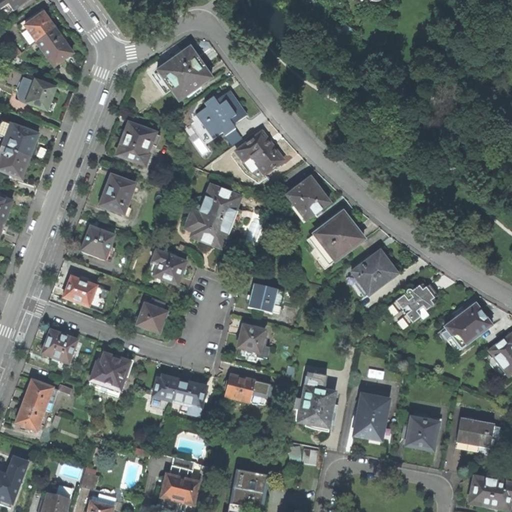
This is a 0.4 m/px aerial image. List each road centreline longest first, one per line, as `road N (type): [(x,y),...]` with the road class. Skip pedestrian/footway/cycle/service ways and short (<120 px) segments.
road 1 (residential): [(111,53),(148,47),(190,22),(210,24),(290,126),(364,199),(511,299)]
road 2 (residential): [(111,53),(17,298)]
road 3 (residential): [(17,298),(173,354),(198,341),(215,291)]
road 4 (residential): [(325,511),(331,475),(344,465),(436,484),(443,511)]
